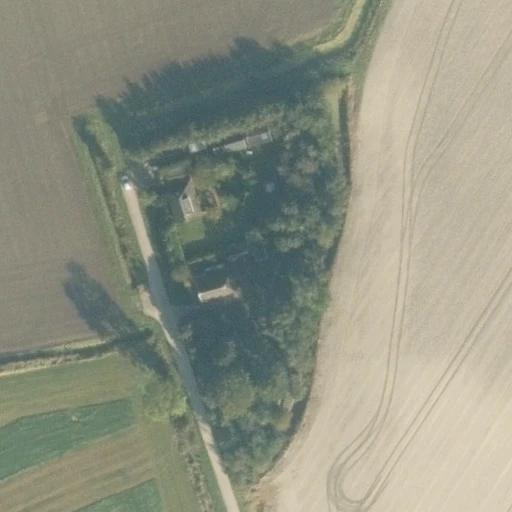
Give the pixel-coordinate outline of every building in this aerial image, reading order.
[(265,116),(243,124),(250,145),(273,137),(265,116)] [(247,144),(241,125),(211,135),(217,154),(247,144)] [(164,164),(167,175),(188,168),(185,157),(164,164)] [(201,211),(191,177),(166,185),(176,219),(201,211)] [(291,216),(271,221),(274,233),(294,228),(291,216)] [(259,224),(244,229),(247,240),(262,236),(259,224)] [(289,259),(284,241),(267,247),(272,264),(289,259)] [(264,245),(253,249),(256,258),(267,255),(264,245)] [(252,269),(247,250),(228,256),(229,261),(205,268),(206,272),(195,275),(202,298),(237,287),(233,274),(252,269)]
